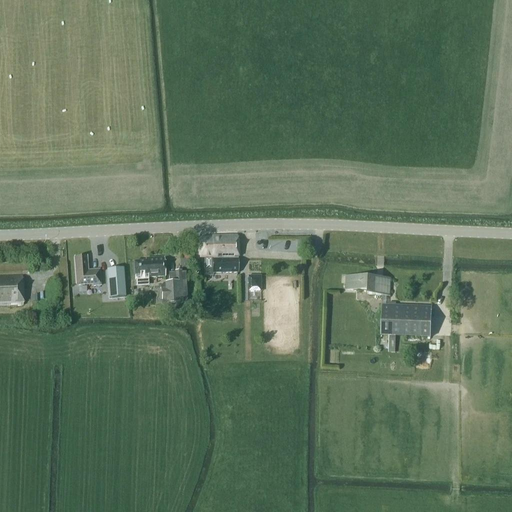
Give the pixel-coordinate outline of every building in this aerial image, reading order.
[(204,258),(205,271),(213,271),(213,273),(238,273),(238,259),(237,236),(212,237),(212,239),(200,240),(200,258),(204,258)] [(312,248),(313,240),(297,240),(297,248),(312,248)] [(87,257),(74,258),(75,274),(76,286),(92,285),(92,287),(100,287),(99,271),(88,271),(87,257)] [(164,277),(164,258),(143,259),(143,262),(134,262),(135,269),(134,269),(135,280),(135,286),(147,285),(147,280),(147,278),(164,277)] [(38,268),(43,270),(45,269),(47,267),(47,264),(47,262),(45,260),(42,259),(40,260),(37,261),(37,263),(37,266),(38,268)] [(123,268),(107,270),(109,299),(125,298),(123,268)] [(0,306),(23,306),(22,277),(0,277),(0,306)] [(375,295),(376,284),(376,279),(346,277),(345,290),(367,291),(367,295),(375,295)] [(375,295),(389,296),(390,279),(382,279),(382,284),(376,284),(375,295)] [(162,300),(162,305),(183,304),(182,283),(170,284),(165,284),(166,300),(162,300)] [(381,336),(430,338),(432,308),(382,306),(381,336)]
